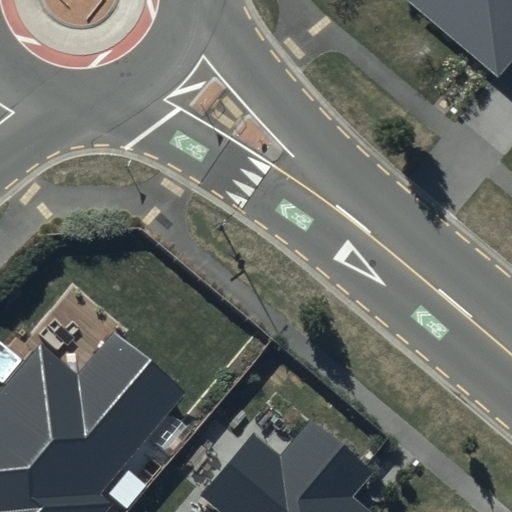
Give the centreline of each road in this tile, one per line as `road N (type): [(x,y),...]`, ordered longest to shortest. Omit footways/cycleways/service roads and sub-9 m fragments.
road 1 (tertiary): [(209,0),(221,38),(310,135),(337,208)]
road 2 (tertiary): [(337,208),(259,190),(158,127),(113,114)]
road 3 (tertiary): [(337,208),(511,356)]
road 4 (tertiary): [(207,0),(200,37),(178,74),(149,99),(113,114)]
